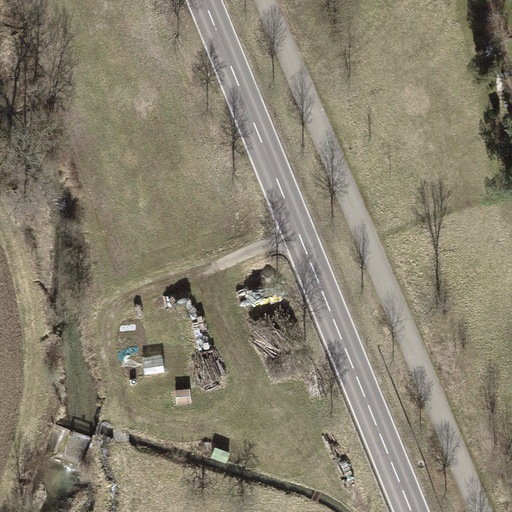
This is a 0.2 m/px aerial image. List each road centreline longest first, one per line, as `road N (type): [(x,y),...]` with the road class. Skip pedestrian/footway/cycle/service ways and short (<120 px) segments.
road 1 (residential): [(272,0),(486,511)]
road 2 (primary): [(212,0),(419,511)]
road 3 (track): [(122,389),(116,319),(135,295),(308,237)]
